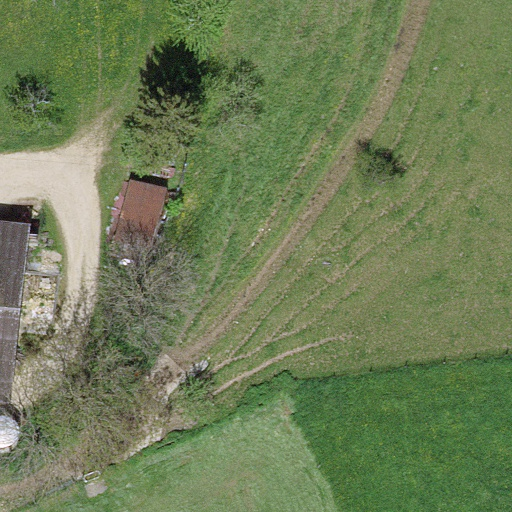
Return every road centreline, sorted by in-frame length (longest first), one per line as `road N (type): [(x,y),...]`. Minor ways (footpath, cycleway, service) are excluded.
road 1 (track): [(0,496),(152,408)]
road 2 (track): [(75,165),(117,0)]
